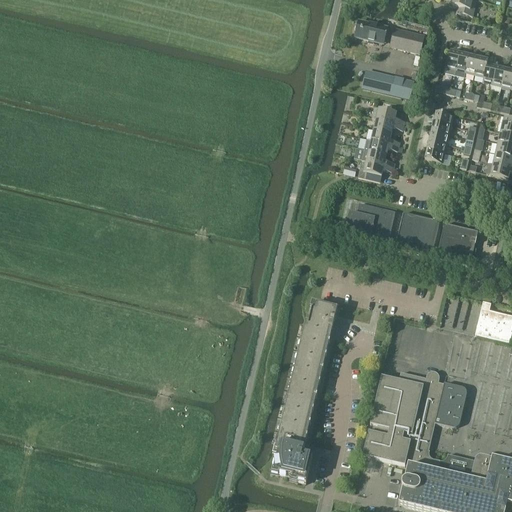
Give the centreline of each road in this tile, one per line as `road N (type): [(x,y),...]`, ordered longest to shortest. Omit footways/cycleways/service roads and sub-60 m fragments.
road 1 (unclassified): [(226,511),(338,0)]
road 2 (track): [(213,298),(153,416),(57,424),(29,440),(13,511)]
road 3 (residential): [(325,511),(342,441),(343,376),(368,338)]
road 4 (track): [(208,200),(198,265),(213,298),(267,313)]
road 5 (residential): [(511,295),(364,256)]
